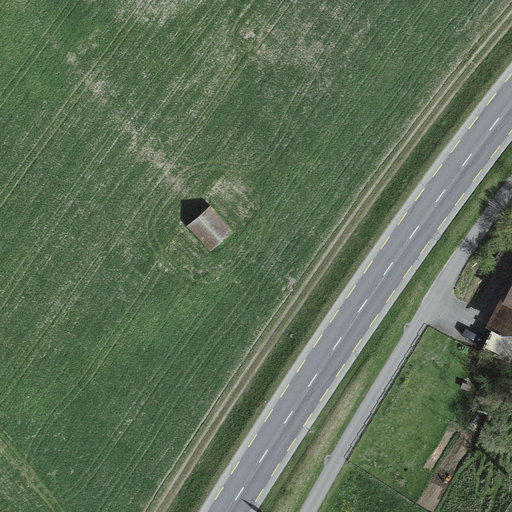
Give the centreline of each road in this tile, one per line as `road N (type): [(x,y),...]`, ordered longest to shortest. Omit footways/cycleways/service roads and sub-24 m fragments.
road 1 (track): [(511,21),(440,105),(157,511)]
road 2 (primary): [(227,511),(402,246),(511,100)]
road 3 (track): [(511,187),(442,278),(308,511)]
